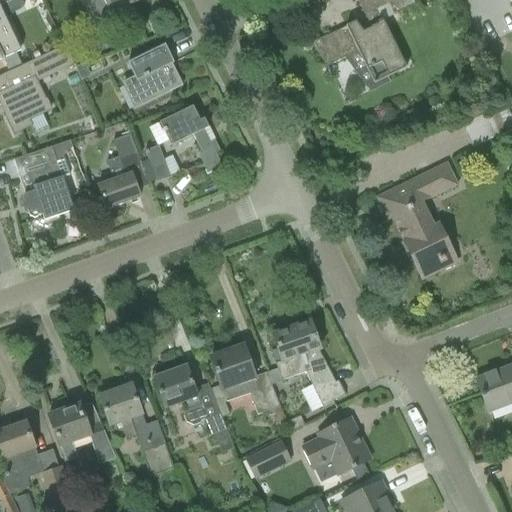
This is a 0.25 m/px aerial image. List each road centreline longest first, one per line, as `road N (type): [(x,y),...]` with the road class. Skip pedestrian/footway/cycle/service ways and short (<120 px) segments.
road 1 (residential): [(294,193),(16,296)]
road 2 (residential): [(398,357),(375,354),(294,193)]
road 3 (residential): [(294,193),(211,23)]
road 4 (residential): [(474,511),(398,357)]
road 5 (residential): [(398,357),(511,312)]
